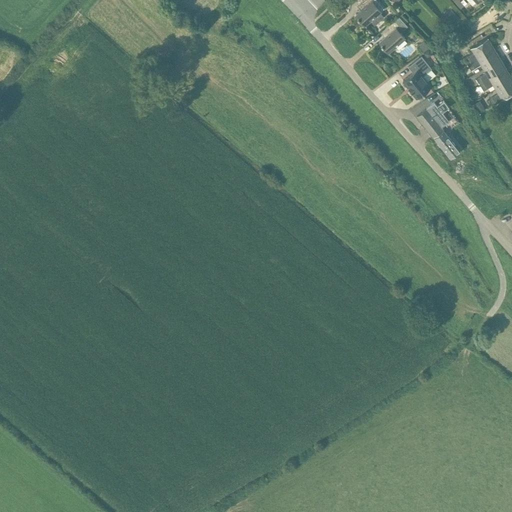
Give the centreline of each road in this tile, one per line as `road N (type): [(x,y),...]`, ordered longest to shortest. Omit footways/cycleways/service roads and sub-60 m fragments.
road 1 (unclassified): [(485,224),(299,13)]
road 2 (unclassified): [(485,224),(503,294),(457,346)]
